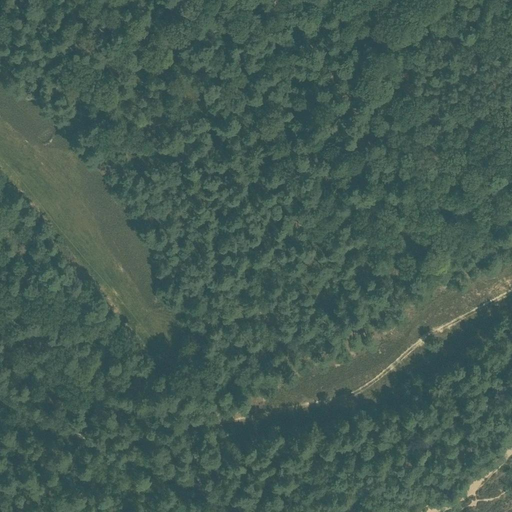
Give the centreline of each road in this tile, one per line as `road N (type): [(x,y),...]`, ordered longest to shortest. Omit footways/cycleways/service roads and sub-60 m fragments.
road 1 (track): [(0,132),(91,234),(162,343),(195,424),(357,391),(423,340),(511,289)]
road 2 (track): [(0,394),(201,490)]
road 3 (track): [(511,208),(499,193),(355,115),(338,88)]
